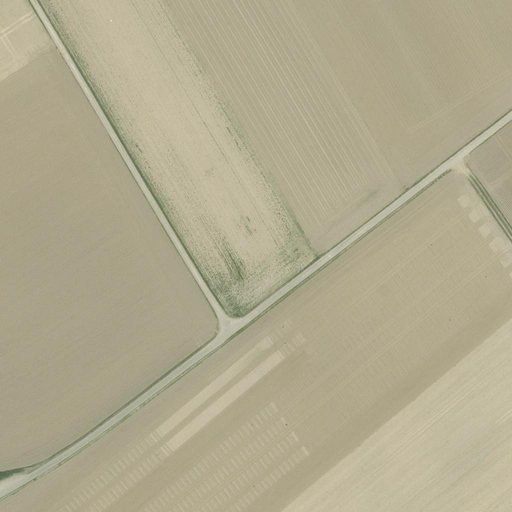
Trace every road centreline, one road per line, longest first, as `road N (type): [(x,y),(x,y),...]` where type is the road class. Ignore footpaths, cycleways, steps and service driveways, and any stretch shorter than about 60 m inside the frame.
road 1 (track): [(511,115),(92,437),(0,494)]
road 2 (track): [(31,0),(231,332)]
